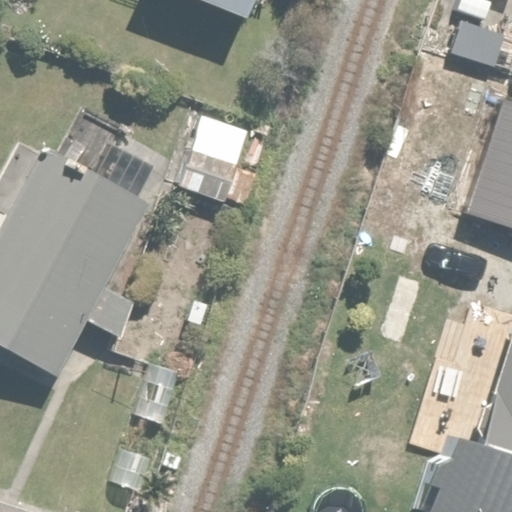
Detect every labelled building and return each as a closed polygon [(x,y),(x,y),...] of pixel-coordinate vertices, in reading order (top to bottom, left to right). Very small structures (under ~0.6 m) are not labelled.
[(166,0),(245,27),(253,0),(166,0)] [(251,130),(201,115),(177,194),(227,209),(251,130)] [(139,213),(39,163),(0,240),(0,345),(58,374),(139,213)] [(443,364),(463,284),(431,276),(429,281),(393,272),(383,311),(413,319),(404,354),(443,364)] [(511,511),(511,318),(474,445),(433,433),(409,511),(511,511)]
